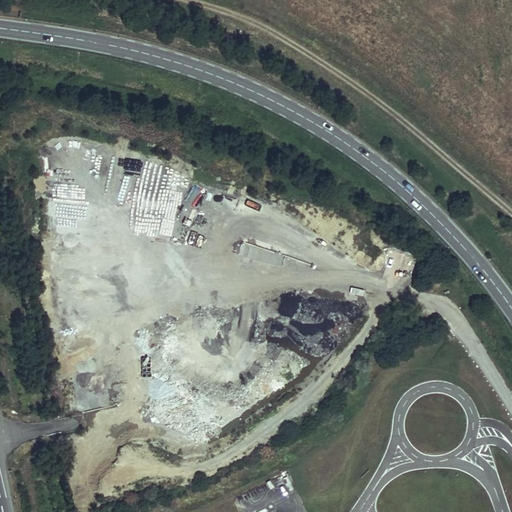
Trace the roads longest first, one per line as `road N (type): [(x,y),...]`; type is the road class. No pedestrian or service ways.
road 1 (secondary): [(511,310),(403,188),(295,113),(172,60),(0,28)]
road 2 (track): [(511,212),(397,109),(260,22),(202,0)]
